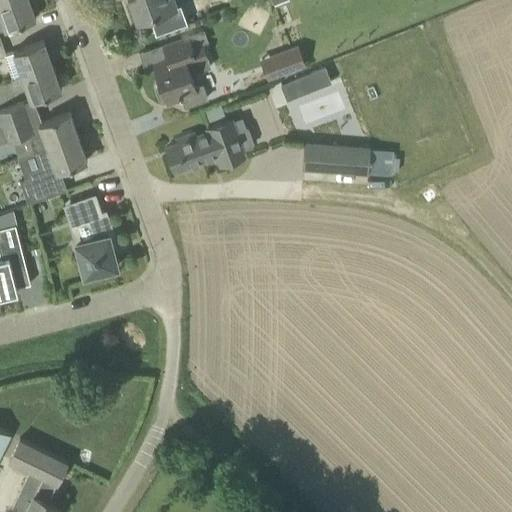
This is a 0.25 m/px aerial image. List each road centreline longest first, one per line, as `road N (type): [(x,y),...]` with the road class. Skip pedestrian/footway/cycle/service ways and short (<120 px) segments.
road 1 (track): [(511,294),(425,206),(389,190),(274,187),(174,192),(145,202)]
road 2 (residential): [(171,290),(71,0)]
road 3 (residential): [(0,333),(171,290)]
road 4 (unclassified): [(110,511),(153,440),(164,402)]
